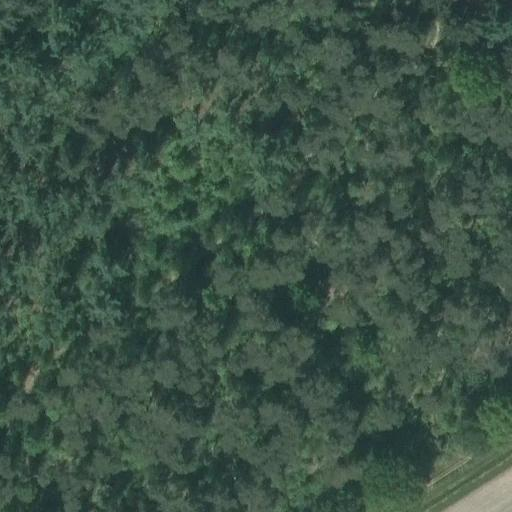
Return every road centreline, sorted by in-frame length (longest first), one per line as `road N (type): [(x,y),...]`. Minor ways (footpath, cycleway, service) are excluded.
road 1 (track): [(0,426),(47,356),(207,262),(431,23)]
road 2 (track): [(363,511),(511,414)]
road 3 (track): [(511,85),(402,0)]
